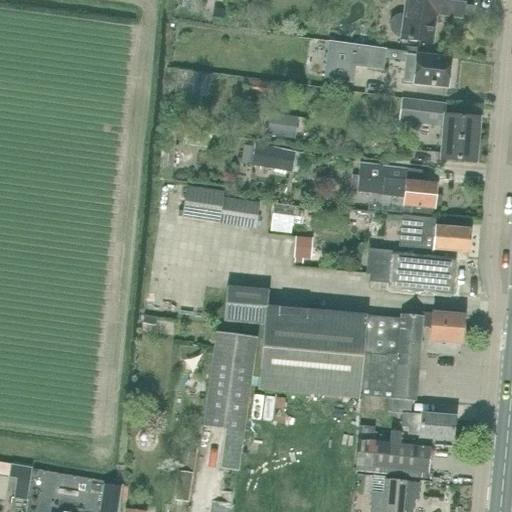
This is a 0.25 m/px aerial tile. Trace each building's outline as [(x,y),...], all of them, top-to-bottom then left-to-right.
[(405,0),(403,16),(399,15),(395,17),(392,19),(390,22),(389,26),(390,30),(393,34),(396,36),(400,36),(400,39),(431,43),(435,14),(461,18),(461,15),(467,16),(468,6),(462,6),(463,0),(405,0)] [(406,54),(349,46),(327,43),(324,79),(352,82),(354,70),(382,72),(383,60),(405,61),(403,76),(414,77),(414,84),(446,87),(448,59),(416,56),(416,57),(405,56),(406,54)] [(270,97),(272,84),(244,81),(242,93),(270,97)] [(443,116),(444,105),(400,101),(399,120),(443,123),(440,159),(475,162),(479,119),(443,116)] [(271,115),(268,135),(293,138),(296,118),(271,115)] [(175,133),(176,130),(163,128),(163,131),(158,179),(171,180),(175,133)] [(294,152),(254,145),(254,149),(252,157),(251,165),(290,172),(294,152)] [(409,152),(388,150),(387,163),(408,165),(409,152)] [(360,163),(355,192),(403,198),(402,206),(433,209),(433,205),(436,206),(437,196),(434,196),(435,185),(419,183),(420,171),(407,170),(360,163)] [(222,199),(223,193),(186,187),(182,218),(254,229),(258,204),(222,199)] [(339,231),(342,206),(317,204),(314,229),(339,231)] [(278,225),(299,228),(301,211),(281,207),(278,225)] [(435,220),(432,219),(401,217),(398,246),(468,253),(470,230),(434,227),(435,220)] [(305,258),(306,239),(295,238),(294,258),(305,258)] [(368,251),(366,275),(370,275),(369,282),(382,283),(388,284),(390,256),(390,254),(390,253),(384,253),(368,251)] [(456,260),(453,257),(394,251),(390,254),(390,256),(388,284),(387,289),(389,291),(450,297),(453,294),(456,260)] [(412,400),(414,400),(419,352),(421,352),(422,341),(419,341),(420,327),(429,328),(428,340),(460,343),(462,316),(430,314),(430,315),(420,314),(420,316),(400,314),(400,320),(266,307),(268,292),(226,288),(223,321),(263,325),(257,390),(361,400),(362,396),(390,398),(412,400)] [(237,472),(256,338),(216,333),(202,428),(225,431),(219,469),(237,472)] [(412,400),(390,398),(389,412),(408,413),(405,438),(452,441),(454,417),(410,414),(412,400)] [(372,437),(373,428),(359,426),(354,470),(426,479),(430,443),(399,440),(399,432),(390,432),(389,439),(372,437)] [(273,445),(274,434),(253,431),(252,442),(273,445)] [(181,452),(179,470),(191,471),(194,454),(181,452)] [(26,501),(30,469),(10,466),(9,478),(16,479),(13,499),(26,501)] [(187,502),(190,474),(179,473),(175,501),(187,502)] [(371,493),(369,511),(412,511),(413,500),(417,501),(419,484),(384,480),(383,494),(371,493)] [(116,511),(120,488),(103,485),(98,511),(116,511)] [(434,507),(454,509),(455,499),(435,497),(434,507)]
